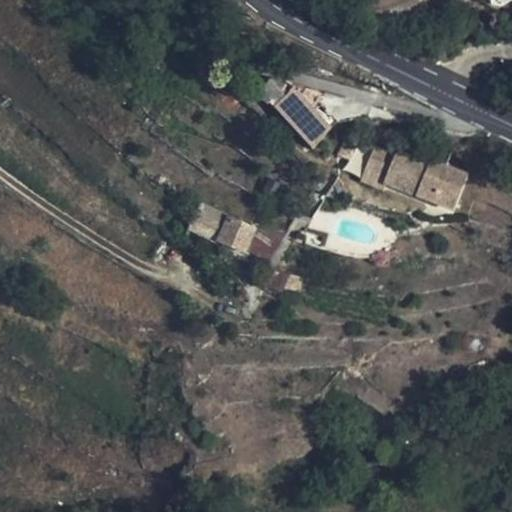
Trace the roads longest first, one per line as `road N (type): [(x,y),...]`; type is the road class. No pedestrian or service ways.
road 1 (track): [(237,311),(0,173)]
road 2 (tertiary): [(511,122),(267,0)]
